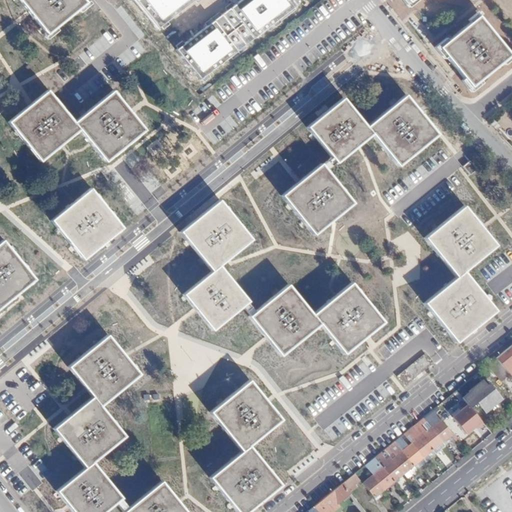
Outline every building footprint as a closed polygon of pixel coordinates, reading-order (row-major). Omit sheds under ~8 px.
[(86,3),(83,0),(19,0),(29,12),(47,34),(86,3)] [(195,0),(135,0),(133,2),(156,31),(195,0)] [(297,6),(291,0),(241,0),(177,51),(201,82),(297,6)] [(479,18),(440,49),(457,71),(471,89),(511,58),(479,18)] [(62,145),(81,130),(92,143),(108,162),(146,131),(131,112),(115,92),(75,123),(48,91),(31,105),(10,122),(42,161),(62,145)] [(407,97),(368,129),(345,101),(328,115),(311,129),(339,164),(360,147),(374,136),(400,168),(439,135),(420,112),(407,97)] [(470,161),(464,166),(471,175),(477,169),(470,161)] [(299,183),(283,197),(315,235),(333,220),(353,203),(322,165),(299,183)] [(73,205),(53,221),(84,259),(106,241),(124,227),(92,189),(73,205)] [(180,233),(211,273),(183,295),(195,310),(212,331),(247,303),(218,267),(228,258),(250,240),(219,200),(199,218),(180,233)] [(476,216),(467,206),(427,238),(457,278),(464,272),(500,245),(484,226),(476,216)] [(127,210),(122,215),(134,225),(138,221),(127,210)] [(2,241),(0,242),(0,307),(19,293),(34,280),(2,241)] [(457,278),(425,303),(456,343),(475,328),(496,311),(464,272),(457,278)] [(288,286),(248,317),(266,339),(280,357),(320,325),(344,355),(367,336),(382,323),(350,284),(338,294),(312,316),(288,286)] [(110,336),(71,367),(88,388),(95,397),(71,416),(55,428),(87,467),(57,491),(69,506),(73,511),(105,511),(123,498),(95,463),(127,437),(102,406),(141,375),(125,355),(110,336)] [(425,356),(396,379),(404,388),(432,365),(425,356)] [(510,375),(495,357),(486,364),(501,382),(510,375)] [(281,485),(249,446),(282,419),(268,402),(250,380),(211,413),(243,451),(210,478),(238,511),(248,511),(258,504),(281,485)] [(484,383),(471,393),(486,412),(501,400),(491,387),(488,388),(484,383)] [(412,424),(362,463),(371,474),(361,481),(375,499),(380,496),(377,492),(403,472),(406,476),(455,438),(431,408),(421,417),(430,428),(421,435),(412,424)] [(352,471),(340,481),(347,490),(352,486),(351,483),(358,478),(352,471)] [(340,481),(306,508),(308,511),(325,511),(335,504),(332,501),(347,490),(340,481)] [(162,483),(125,511),(185,511),(178,502),(162,483)]
